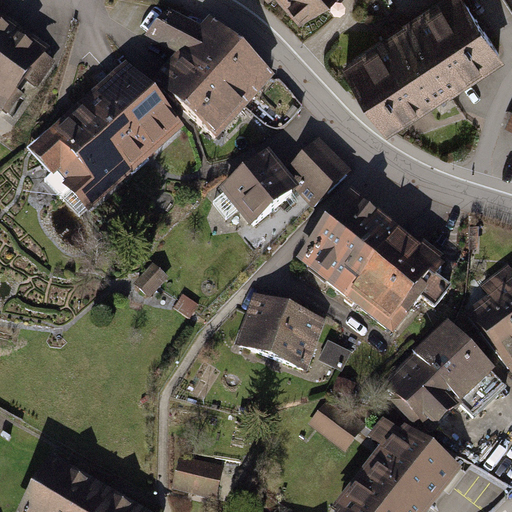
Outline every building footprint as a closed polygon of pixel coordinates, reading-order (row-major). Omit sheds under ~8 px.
[(265,0),(268,3),(271,0),(287,0),(304,19),(325,0),(265,0)] [(463,0),(443,0),(344,62),(391,137),(505,65),(463,0)] [(187,59),(243,108),(270,80),(215,29),(205,40),(169,19),(152,37),(188,57),(187,59)] [(0,32),(0,116),(17,128),(56,71),(0,32)] [(215,139),(243,108),(187,59),(160,88),(215,139)] [(149,156),(180,128),(129,71),(78,116),(51,140),(46,135),(28,151),(51,176),(45,181),(78,218),(149,156)] [(267,150),(215,194),(249,233),(304,187),(318,203),(349,176),(317,138),(282,168),(267,150)] [(356,208),(307,274),(402,344),(450,278),(356,208)] [(489,296),(467,311),(511,374),(511,271),(508,266),(481,285),(489,296)] [(255,303),(238,352),(304,375),(321,326),(255,303)] [(447,323),(372,392),(408,430),(416,423),(431,440),(499,379),(447,323)] [(330,348),(321,367),(343,377),(352,358),(330,348)] [(327,405),(308,430),(342,456),(361,431),(327,405)] [(435,511),(465,474),(408,430),(403,437),(385,423),(371,442),(384,451),(337,511),(435,511)] [(168,491),(213,502),(222,470),(178,458),(168,491)] [(137,511),(49,461),(19,511),(137,511)]
